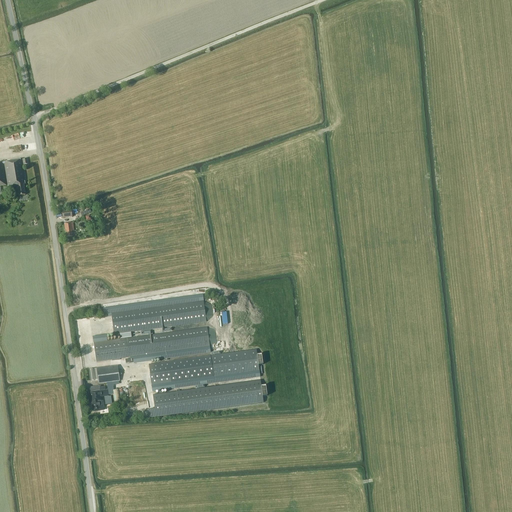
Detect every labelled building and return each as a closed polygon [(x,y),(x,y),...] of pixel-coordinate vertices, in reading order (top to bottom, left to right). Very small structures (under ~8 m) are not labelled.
[(25,181),(26,181),(23,165),(28,164),(27,159),(22,159),(0,162),(0,185),(7,185),(8,190),(17,188),(18,196),(25,195),(23,184),(25,184),(25,181)] [(75,214),(75,209),(62,212),(63,218),(73,217),(72,214),(75,214)] [(74,231),(73,223),(64,224),(65,232),(66,232),(67,237),(72,236),(71,231),(74,231)] [(217,343),(215,329),(207,328),(207,327),(132,338),(131,332),(207,322),(207,321),(213,316),(212,305),(204,301),(203,294),(103,308),(104,315),(108,314),(108,317),(111,316),(114,335),(120,334),(121,339),(107,341),(107,335),(93,337),(96,362),(130,357),(130,359),(125,359),(126,363),(130,363),(134,363),(134,364),(211,353),(209,345),(217,343)] [(259,371),(256,350),(210,356),(149,364),(152,392),(260,377),(259,371)] [(98,379),(99,384),(120,381),(118,366),(97,369),(98,379)] [(90,381),(98,379),(97,369),(89,369),(90,381)] [(260,380),(153,395),(156,418),(264,403),(260,380)] [(101,390),(88,392),(90,403),(92,403),(93,411),(100,410),(99,408),(103,408),(102,397),(109,396),(108,390),(105,390),(105,387),(101,387),(101,390)] [(121,404),(119,389),(112,391),(114,405),(121,404)]
